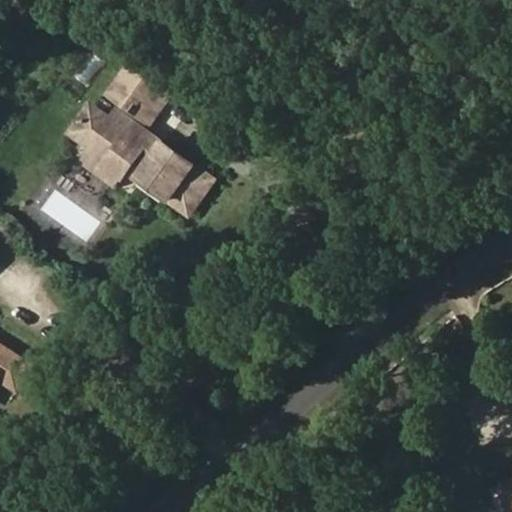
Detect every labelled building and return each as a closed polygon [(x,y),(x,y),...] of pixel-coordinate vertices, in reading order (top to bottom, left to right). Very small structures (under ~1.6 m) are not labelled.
[(119,88),(134,100),(153,72),(137,61),(119,88)] [(159,117),(178,91),(153,72),(134,100),(159,117)] [(171,136),(167,142),(150,129),(154,123),(128,105),(119,115),(101,101),(84,126),(101,138),(118,151),(113,160),(130,172),(147,149),(156,156),(147,171),(178,193),(203,158),(171,136)] [(150,129),(167,142),(171,136),(154,123),(150,129)] [(90,153),(124,179),(130,172),(113,160),(118,151),(101,138),(90,153)] [(196,208),(222,173),(203,158),(178,193),(196,208)] [(60,188),(47,208),(92,237),(105,217),(60,188)] [(41,360),(0,333),(0,422),(3,417),(0,415),(0,370),(2,368),(26,383),(41,360)] [(511,511),(511,473),(500,476),(507,511),(511,511)]
